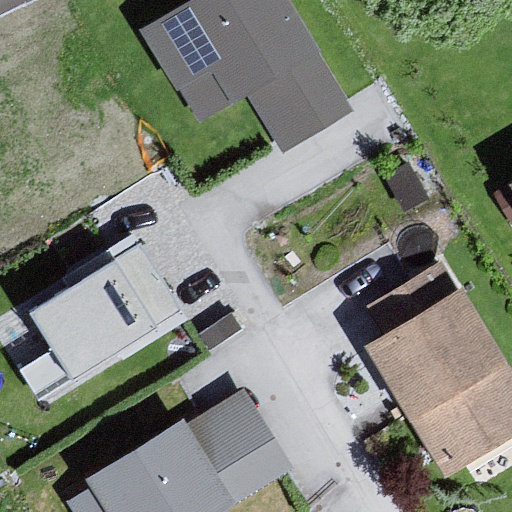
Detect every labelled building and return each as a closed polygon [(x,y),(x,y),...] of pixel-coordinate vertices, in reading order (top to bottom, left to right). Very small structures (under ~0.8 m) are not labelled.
[(268,0),(184,0),(127,34),(180,114),(233,98),(263,151),(343,115),(268,0)] [(511,179),(497,188),(511,213),(511,179)] [(185,317),(135,235),(0,317),(0,338),(41,405),(185,317)] [(372,295),(351,349),(435,481),(511,440),(511,386),(433,265),(372,295)] [(169,421),(71,482),(90,511),(210,511),(280,471),(234,397),(178,433),(169,421)]
